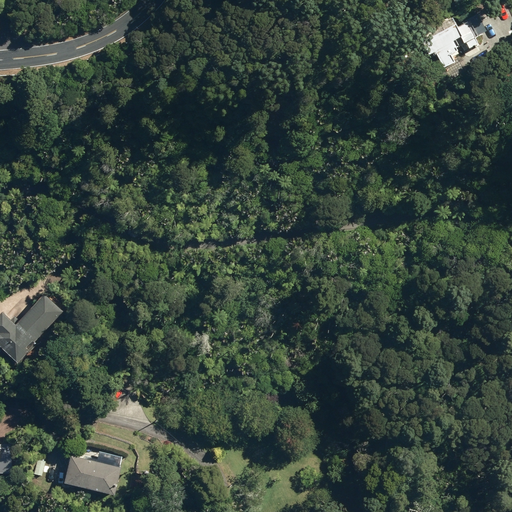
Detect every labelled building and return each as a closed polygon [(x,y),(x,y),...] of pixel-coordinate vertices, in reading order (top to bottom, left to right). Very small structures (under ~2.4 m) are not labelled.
[(443,0),(448,9),(468,0),(443,0)] [(424,39),(440,71),(451,66),(447,58),(454,54),(453,52),(471,42),(470,40),(483,34),(474,16),(452,27),(451,25),(424,39)] [(448,73),(452,79),(461,72),(458,67),(448,73)] [(0,344),(22,365),(44,342),(43,341),(72,309),(53,291),(23,322),(10,310),(0,319),(0,344)] [(0,441),(0,471),(19,472),(20,442),(0,441)] [(72,482),(124,494),(131,466),(79,453),(72,482)]
